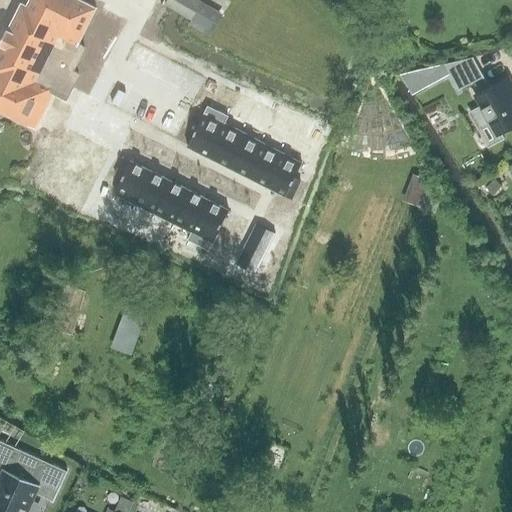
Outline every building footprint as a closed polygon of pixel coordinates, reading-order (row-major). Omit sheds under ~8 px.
[(0,110),(25,123),(25,122),(35,127),(34,128),(36,128),(45,110),(54,93),(66,99),(66,98),(79,74),(73,71),(85,47),(78,44),(96,8),(81,0),(30,0),(27,6),(22,3),(9,29),(7,28),(0,41),(0,45),(1,45),(0,46),(0,110)] [(196,0),(168,0),(165,6),(192,22),(202,4),(196,0)] [(473,58),(445,64),(459,90),(483,77),(473,58)] [(418,69),(400,74),(408,88),(424,78),(418,69)] [(511,126),(511,84),(508,78),(476,95),(497,135),(511,126)] [(228,116),(208,106),(188,145),(208,155),(228,116)] [(234,128),(225,123),(229,117),(228,116),(208,155),(227,165),(243,133),(234,128)] [(263,143),(244,133),(227,165),(246,175),(263,143)] [(283,153),(263,143),(246,175),(265,185),(283,153)] [(302,163),(283,153),(265,185),(292,199),(301,181),(295,177),(302,163)] [(151,170),(125,157),(116,175),(122,178),(114,193),(135,203),(151,170)] [(170,180),(151,170),(135,203),(154,213),(170,180)] [(410,174),(400,200),(416,206),(426,180),(410,174)] [(495,179),(486,187),(494,194),(502,186),(495,179)] [(190,190),(170,180),(154,213),(173,223),(190,190)] [(209,199),(190,190),(173,223),(192,232),(188,240),(189,240),(209,199)] [(229,209),(209,199),(189,240),(209,250),(229,209)] [(276,233),(257,224),(253,232),(272,241),(276,233)] [(272,241),(253,232),(249,240),(268,249),(272,241)] [(268,249),(249,240),(245,248),(264,257),(268,249)] [(264,257),(245,248),(241,256),(259,265),(264,257)] [(259,265),(241,256),(237,264),(255,274),(259,265)] [(66,285),(53,328),(74,334),(86,291),(66,285)] [(121,305),(107,348),(129,356),(143,312),(121,305)] [(0,473),(1,474),(0,476),(0,511),(27,511),(37,493),(54,500),(67,471),(0,440),(0,473)] [(130,511),(135,504),(122,498),(115,511),(130,511)]
